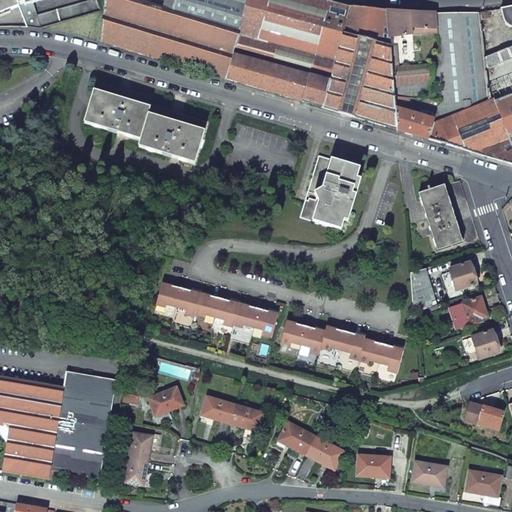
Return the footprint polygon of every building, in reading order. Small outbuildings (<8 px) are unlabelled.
[(0,0),(0,27),(2,27),(27,28),(19,6),(16,0),(0,0)] [(33,2),(19,6),(27,28),(39,30),(100,11),(95,0),(37,16),(33,2)] [(351,8),(319,0),(174,0),(169,16),(115,0),(105,0),(101,42),(396,131),(395,111),(394,99),(415,100),(414,96),(432,95),(431,84),(432,82),(441,81),(440,66),(432,67),(431,55),(439,55),(434,14),(416,13),(404,13),(385,10),(366,11),(351,8)] [(488,12),(480,14),(488,102),(511,93),(511,7),(509,8),(505,9),(509,22),(511,23),(511,46),(493,53),(488,12)] [(511,93),(488,102),(480,14),(471,14),(480,101),(439,106),(438,110),(434,123),(428,140),(511,166),(511,93)] [(441,81),(443,95),(440,102),(439,106),(480,101),(471,14),(434,14),(439,55),(440,66),(441,81)] [(153,100),(97,83),(84,124),(141,141),(139,148),(195,165),(208,124),(151,107),(153,100)] [(434,123),(395,111),(396,131),(412,136),(428,140),(434,123)] [(318,157),(300,218),(312,222),(341,231),(344,221),(357,179),(359,169),(318,157)] [(357,179),(344,221),(348,222),(360,180),(357,179)] [(444,187),(418,195),(436,252),(462,243),(444,187)] [(472,264),(449,272),(455,293),(476,286),(472,273),(475,272),(474,268),(472,264)] [(425,270),(410,274),(413,313),(436,306),(425,270)] [(165,308),(175,311),(181,289),(162,284),(155,308),(164,311),(165,308)] [(181,289),(175,311),(185,313),(184,318),(193,321),(194,319),(200,295),(191,292),(181,289)] [(200,295),(194,319),(203,321),(204,318),(214,321),(220,300),(200,295)] [(220,300),(214,321),(224,324),(223,329),(232,331),(232,329),(239,305),(230,303),(220,300)] [(481,300),(449,310),(456,331),(481,323),(481,321),(487,319),(484,309),(481,300)] [(239,305),(232,329),(242,332),(243,329),(252,332),(258,310),(239,305)] [(258,310),(252,332),(262,334),(261,339),(271,342),(277,316),(268,313),(258,310)] [(286,323),(280,344),(290,346),(290,343),(300,346),(305,328),(286,323)] [(305,328),(300,346),(310,349),(309,354),(318,356),(320,350),(324,333),(315,331),(305,328)] [(345,333),(325,328),(325,330),(324,333),(320,350),(329,352),(330,349),(340,352),(345,333)] [(491,332),(471,339),(475,351),(478,361),(498,354),(495,343),(491,332)] [(355,336),(345,333),(340,352),(350,355),(349,359),(358,361),(364,341),(364,339),(355,336)] [(475,351),(471,339),(462,342),(466,354),(475,351)] [(383,346),(364,341),(358,361),(358,362),(367,365),(368,362),(378,364),(383,346)] [(393,349),(383,346),(378,364),(388,367),(387,372),(396,374),(402,351),(393,349)] [(147,357),(138,355),(136,362),(144,365),(147,357)] [(64,389),(0,378),(0,426),(7,428),(10,432),(3,473),(53,482),(54,472),(101,480),(117,382),(67,373),(64,389)] [(128,387),(125,403),(137,406),(139,397),(130,396),(131,388),(128,387)] [(176,389),(148,400),(155,418),(183,406),(176,389)] [(236,405),(207,397),(202,417),(230,425),(236,405)] [(510,415),(495,410),(486,408),(483,407),(471,404),(468,412),(466,420),(500,431),(501,428),(510,431),(510,415)] [(264,413),(236,405),(230,425),(258,433),(264,413)] [(316,438),(287,424),(277,442),(306,457),(316,438)] [(152,437),(133,434),(129,459),(148,462),(152,437)] [(344,452),(316,438),(306,457),(334,471),(344,452)] [(390,458),(358,456),(356,477),(389,479),(390,458)] [(148,462),(129,459),(124,483),(143,487),(148,462)] [(446,468),(415,463),(411,483),(443,489),(446,468)] [(501,478),(468,472),(465,493),(484,496),(497,498),(501,478)] [(483,503),(499,506),(500,498),(497,498),(484,496),(483,503)] [(14,511),(16,505),(5,503),(4,511),(14,511)]
